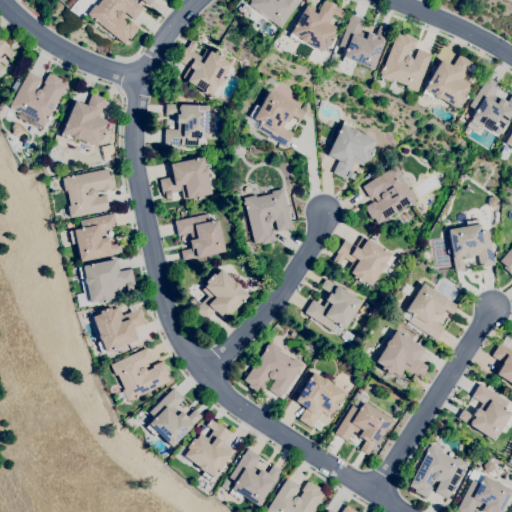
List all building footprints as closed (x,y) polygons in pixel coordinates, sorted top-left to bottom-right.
[(123,43),(95,21),(94,21),(93,20),(92,21),(89,17),(89,16),(86,14),(94,4),(96,5),(100,0),(132,0),(142,8),(133,19),(124,12),(123,13),(123,16),(122,18),(128,23),(130,21),(137,28),(135,30),(136,30),(129,39),(127,38),(123,43)] [(299,0),(280,28),(270,21),(271,20),(258,10),(257,12),(247,5),(249,1),(248,1),(248,0),(299,0)] [(299,39),(299,38),(297,42),(287,37),(290,33),(289,33),(304,7),(305,7),(307,3),(318,9),(323,0),(325,0),(337,6),(337,7),(344,12),(341,18),(333,14),(328,22),(336,27),(334,30),(332,34),(334,36),(328,45),(326,44),(322,51),(306,42),(305,42),(304,42),(303,42),(302,41),(301,41),(300,40),(300,39),(299,39)] [(372,69),(354,62),(353,66),(340,60),(345,49),(337,46),(350,14),(364,20),(360,32),(366,34),(367,32),(375,35),(379,25),(387,29),(383,40),(382,39),(381,41),(384,42),(378,56),(377,56),(372,69)] [(416,91),(405,87),(406,85),(391,79),(390,82),(379,77),(380,74),(379,73),(381,68),(382,67),(383,67),(396,33),(403,36),(404,33),(415,38),(414,39),(416,40),(412,50),(411,49),(407,55),(410,56),(412,59),(413,60),(417,49),(431,54),(416,91)] [(0,37),(9,46),(8,47),(15,53),(9,59),(3,53),(0,56),(0,64),(2,67),(0,69),(1,69),(0,69),(0,37)] [(210,96),(207,94),(207,95),(201,92),(202,90),(185,81),(186,80),(182,78),(188,67),(177,61),(185,47),(186,48),(190,40),(197,44),(192,52),(201,57),(205,49),(208,51),(213,53),(214,51),(218,53),(220,54),(220,55),(224,57),(222,59),(230,63),(221,79),(220,81),(218,85),(216,86),(210,96)] [(433,95),(430,99),(421,93),(424,89),(423,88),(425,86),(424,85),(428,79),(441,59),(452,66),(458,54),(472,62),(462,78),(470,82),(465,91),(468,92),(462,102),(460,101),(456,108),(439,98),(438,98),(438,99),(437,98),(436,98),(435,98),(434,97),(434,96),(433,95)] [(44,126),(32,120),(31,122),(18,114),(19,113),(8,107),(27,72),(40,79),(40,78),(44,80),(48,73),(50,75),(50,74),(61,79),(59,82),(66,85),(49,117),(48,119),(49,119),(47,123),(45,123),(44,126)] [(511,111),(497,134),(482,124),(479,128),(468,121),(475,110),(468,106),(487,77),(499,85),(492,95),(498,99),(499,98),(506,102),(511,93),(511,111)] [(285,146),(256,130),(256,131),(244,124),(255,104),(259,107),(268,90),(293,104),(293,105),(305,111),(300,120),(291,115),(287,122),(285,121),(282,127),(292,133),(285,146)] [(78,139),(77,139),(76,139),(75,139),(74,139),(73,138),(72,137),(72,136),(61,132),(64,125),(63,125),(64,123),(74,100),(86,105),(91,93),(105,99),(98,117),(105,120),(104,123),(105,123),(103,128),(106,129),(101,140),(99,139),(96,146),(78,139)] [(198,146),(163,144),(164,129),(177,129),(177,123),(175,123),(175,114),(165,114),(165,104),(178,104),(178,106),(179,106),(179,105),(207,106),(206,138),(200,138),(200,139),(198,139),(198,146)] [(346,179),(332,173),(338,160),(326,155),(336,133),(335,133),(337,127),(339,128),(340,124),(342,120),(353,125),(352,128),(358,131),(358,132),(374,140),(371,148),(373,149),(368,160),(366,159),(364,163),(364,162),(362,165),(354,162),(349,172),(354,174),(352,179),(347,177),(346,179)] [(192,200),(191,197),(186,198),(182,199),(181,190),(170,192),(171,198),(166,199),(165,194),(162,194),(159,179),(172,176),(169,164),(194,158),(195,157),(195,158),(202,157),(205,169),(207,169),(208,174),(206,175),(210,193),(202,195),(202,198),(192,200)] [(377,224),(373,218),(371,219),(365,209),(366,208),(364,206),(373,201),(374,202),(380,198),(377,194),(369,199),(361,186),(395,164),(401,174),(399,176),(408,189),(410,188),(416,198),(413,200),(414,202),(410,204),(408,205),(408,204),(377,224)] [(69,218),(67,206),(69,206),(66,190),(64,190),(61,178),(65,177),(64,176),(69,175),(69,176),(72,175),(72,176),(106,168),(108,175),(110,175),(113,187),(113,188),(102,191),(102,189),(95,191),(97,197),(105,195),(108,209),(69,218)] [(261,244),(260,242),(253,243),(245,208),(244,207),(243,207),(242,202),(244,201),(243,197),(255,195),(256,197),(271,193),(270,191),(282,188),(291,228),(276,231),(274,220),(270,221),(271,222),(269,223),(270,230),(272,229),(275,240),(273,241),(261,244)] [(492,207),(487,204),(488,198),(495,196),(499,200),(498,205),(492,207)] [(79,261),(75,243),(71,244),(69,231),(73,230),(72,230),(81,228),(80,220),(113,213),(116,228),(104,230),(105,237),(107,237),(109,245),(119,243),(121,253),(107,256),(79,261)] [(182,260),(180,250),(190,248),(188,240),(191,239),(189,233),(177,235),(174,221),(207,213),(209,221),(217,219),(224,251),(195,257),(182,260)] [(454,272),(447,229),(466,226),(465,222),(478,219),(478,224),(479,224),(480,232),(488,231),(494,265),(479,267),(477,255),(470,256),(470,257),(462,259),(464,270),(454,272)] [(370,286),(363,281),(361,283),(352,277),(353,275),(349,272),(350,272),(346,270),(351,263),(343,257),(338,264),(332,260),(336,253),(344,240),(354,246),(361,236),(366,239),(366,238),(383,249),(383,248),(384,249),(390,253),(390,254),(394,257),(388,266),(385,264),(382,269),(380,269),(370,286)] [(511,275),(503,267),(504,266),(499,261),(511,246),(511,275)] [(98,304),(97,301),(90,302),(86,284),(84,284),(82,277),(80,277),(77,267),(82,266),(115,258),(118,272),(131,269),(134,284),(131,285),(132,290),(127,291),(125,286),(115,288),(116,294),(113,295),(113,297),(109,298),(109,301),(98,304)] [(239,288),(247,295),(244,298),(245,300),(241,305),(239,303),(224,320),(214,311),(213,310),(205,320),(194,310),(207,296),(201,290),(204,287),(203,287),(206,283),(204,282),(212,273),(214,275),(220,269),(233,281),(234,282),(235,282),(236,282),(236,283),(237,283),(237,284),(238,284),(238,285),(239,286),(239,287),(239,288)] [(332,331),(303,312),(311,300),(322,306),(325,301),(324,300),(329,293),(320,287),(325,278),(335,285),(363,302),(357,310),(356,309),(343,329),(336,325),(332,331)] [(435,340),(407,322),(411,315),(404,310),(422,283),(446,298),(445,299),(457,306),(452,314),(443,309),(439,316),(437,315),(433,321),(443,327),(435,340)] [(100,353),(96,343),(99,341),(97,335),(98,334),(92,316),(99,313),(99,311),(109,307),(110,309),(115,308),(115,309),(118,308),(121,315),(139,309),(145,323),(132,328),(137,340),(113,349),(114,350),(108,352),(107,350),(104,352),(104,351),(100,353)] [(389,339),(395,330),(423,348),(416,359),(427,367),(419,380),(403,369),(398,376),(395,374),(395,375),(391,372),(390,374),(380,368),(381,366),(374,361),(384,346),(384,345),(384,344),(385,343),(385,342),(386,341),(387,340),(388,339),(389,339)] [(279,398),(267,390),(274,380),(273,379),(270,380),(268,378),(263,384),(265,385),(259,395),(247,386),(249,384),(243,380),(265,349),(264,348),(267,344),(268,345),(270,342),(280,349),(279,351),(292,360),(293,358),(303,365),(279,398)] [(511,385),(495,374),(502,363),(491,356),(499,343),(511,351),(511,385)] [(127,401),(122,390),(123,389),(118,391),(112,377),(115,375),(110,365),(146,347),(153,361),(141,366),(142,367),(145,368),(146,370),(153,367),(152,365),(161,361),(162,363),(163,362),(168,373),(166,374),(169,381),(137,396),(137,397),(135,398),(131,401),(130,399),(127,401)] [(328,382),(344,392),(339,400),(341,401),(335,410),(333,409),(331,413),(330,412),(328,416),(321,411),(311,427),(298,419),(305,407),(294,400),(312,372),(322,378),(323,378),(324,378),(325,378),(326,379),(327,379),(327,380),(328,381),(328,382)] [(493,441),(457,417),(462,409),(471,415),(476,408),(478,409),(481,403),(471,396),(479,383),(508,402),(504,408),(511,413),(510,414),(511,415),(511,418),(507,426),(504,424),(493,441)] [(171,446),(157,433),(154,436),(145,427),(148,424),(147,424),(154,417),(148,412),(172,388),(183,398),(174,407),(179,412),(180,411),(187,417),(194,409),(201,416),(171,446)] [(367,454),(359,449),(365,441),(357,436),(358,434),(353,431),(346,441),(333,433),(352,405),(358,409),(363,401),(390,419),(375,443),(367,454)] [(230,454),(213,477),(210,481),(201,475),(203,471),(202,471),(201,471),(201,470),(200,470),(199,469),(198,468),(198,467),(182,456),(188,449),(185,447),(192,438),(194,440),(197,436),(198,437),(200,434),(207,439),(213,430),(206,425),(210,419),(217,424),(218,423),(230,432),(222,442),(232,449),(229,454),(230,454)] [(447,498),(434,491),(439,481),(438,480),(435,481),(433,480),(429,486),(431,487),(426,497),(425,496),(424,497),(413,491),(414,489),(408,486),(425,453),(424,452),(427,447),(428,447),(430,444),(441,450),(440,451),(454,459),(455,457),(465,463),(447,498)] [(257,506),(242,496),(239,499),(228,492),(231,489),(230,489),(235,481),(228,477),(247,448),(259,457),(253,467),(258,471),(260,469),(267,473),(272,465),(280,470),(273,481),(257,506)] [(491,472),(485,470),(483,465),(488,460),(493,462),(495,468),(491,472)] [(499,511),(484,511),(480,510),(481,509),(475,506),(471,511),(459,511),(456,510),(471,479),(467,477),(472,469),(483,474),(482,475),(511,490),(499,511)] [(265,511),(286,478),(299,486),(293,496),(294,496),(297,496),(299,497),(302,491),(301,490),(307,481),(309,482),(319,488),(318,490),(324,494),(312,511),(265,511)]
